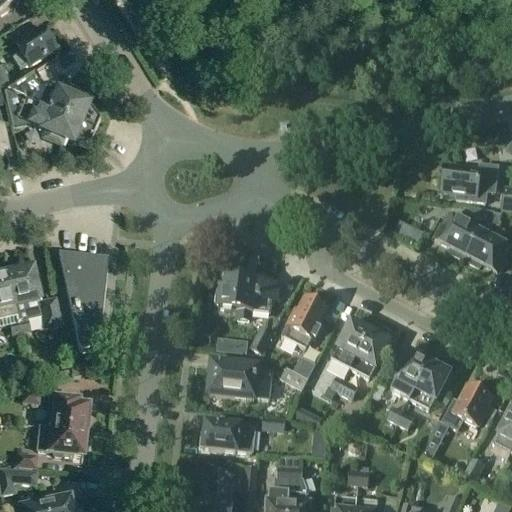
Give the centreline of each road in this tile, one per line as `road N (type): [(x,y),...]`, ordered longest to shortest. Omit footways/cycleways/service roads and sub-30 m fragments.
road 1 (residential): [(511,324),(244,189)]
road 2 (unclassified): [(138,511),(172,217)]
road 3 (unclassified): [(243,167),(511,108)]
road 4 (residential): [(171,149),(78,0)]
road 5 (residential): [(148,187),(0,212)]
